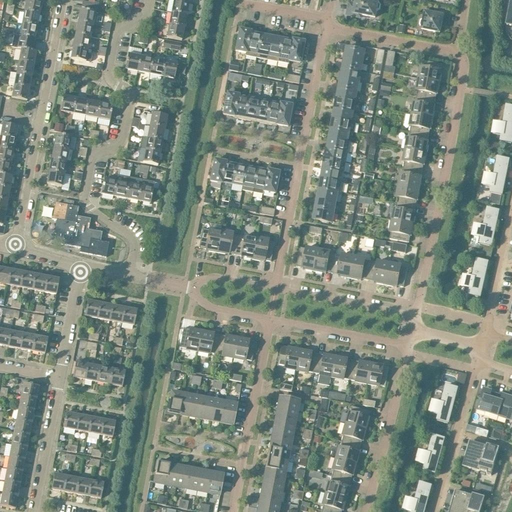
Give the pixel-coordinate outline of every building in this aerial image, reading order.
[(39,16),(41,3),(26,0),(24,13),(39,16)] [(379,10),(380,6),(378,2),(369,0),(355,0),(354,7),(348,6),(346,16),(360,18),(361,16),(375,18),(376,13),(379,10)] [(92,10),(93,4),(82,2),(81,8),(92,10)] [(186,17),(188,5),(173,2),(171,14),(186,17)] [(77,23),(92,26),(94,13),(79,10),(77,23)] [(36,28),(39,16),(24,13),(21,25),(36,28)] [(449,15),(435,13),(434,15),(424,13),(423,19),(420,21),(419,26),(421,29),(421,30),(439,33),(441,24),(447,25),(449,15)] [(183,29),(186,17),(171,14),(168,26),(183,29)] [(90,38),(92,26),(77,23),(75,35),(90,38)] [(34,40),(36,28),(21,25),(19,37),(34,40)] [(181,41),(183,29),(168,26),(166,38),(181,41)] [(245,56),(250,33),(239,31),(235,52),(245,54),(245,56)] [(256,58),(260,34),(254,32),(254,35),(250,34),(250,33),(245,56),(256,58)] [(266,60),(271,38),(266,37),(267,35),(260,34),(256,58),(266,60)] [(87,50),(90,38),(75,35),(72,47),(87,50)] [(277,63),(282,38),(275,36),(275,39),(271,38),(266,60),(277,63)] [(32,52),(34,40),(19,37),(17,49),(35,53),(36,53),(32,52)] [(287,65),(292,41),(291,42),(287,41),(288,39),(282,38),(277,63),(287,65)] [(292,41),(287,65),(288,65),(288,62),(299,64),(303,44),(298,43),(298,42),(292,41)] [(180,44),(172,43),(171,50),(179,52),(180,44)] [(87,54),(87,50),(72,47),(70,60),(89,63),(90,61),(91,58),(90,55),(87,54)] [(33,65),(35,53),(17,49),(16,50),(20,50),(18,62),(33,65)] [(344,59),(362,63),(364,52),(346,49),(344,59)] [(382,66),(384,51),(377,50),(375,65),(382,66)] [(392,68),(395,53),(388,52),(385,66),(392,68)] [(137,73),(140,58),(127,55),(124,70),(137,73)] [(149,75),(152,60),(140,58),(137,73),(149,75)] [(360,73),(362,63),(344,59),(342,69),(360,73)] [(161,77),(164,62),(152,60),(149,75),(161,77)] [(418,79),(439,83),(442,72),(440,71),(441,65),(422,61),(421,68),(420,68),(418,79)] [(31,77),(33,65),(18,62),(16,74),(31,77)] [(164,62),(161,77),(174,80),(176,65),(164,62)] [(358,83),(360,73),(342,69),(340,79),(358,83)] [(28,90),(31,77),(16,74),(15,76),(10,75),(8,86),(28,90)] [(285,75),(284,82),(298,84),(300,77),(285,75)] [(356,93),(358,83),(340,79),(338,89),(356,93)] [(437,95),(439,83),(418,79),(416,91),(417,91),(416,97),(435,101),(436,95),(437,95)] [(381,87),(380,91),(384,91),(390,92),(391,86),(381,84),(381,87)] [(26,102),(28,90),(8,86),(7,87),(13,89),(11,99),(26,102)] [(355,103),(356,93),(338,89),(336,99),(355,103)] [(233,117),(237,96),(226,94),(222,115),(233,117)] [(244,121),(248,96),(247,100),(237,98),(238,97),(237,96),(233,117),(238,118),(237,119),(244,121)] [(254,121),(259,98),(248,96),(244,121),(250,122),(250,121),(254,121)] [(72,114),(75,99),(63,97),(62,102),(61,102),(61,103),(62,103),(60,112),(72,114)] [(434,107),(435,101),(416,97),(415,103),(413,103),(411,115),(433,119),(435,107),(434,107)] [(265,125),(270,100),(259,98),(254,121),(259,122),(259,123),(265,125)] [(84,117),(87,102),(75,99),(72,114),(84,117)] [(353,113),(355,103),(336,99),(334,109),(353,113)] [(276,126),(280,102),(270,100),(265,125),(271,126),(271,125),(276,126)] [(97,119),(99,104),(87,102),(84,117),(97,119)] [(280,102),(276,126),(287,128),(291,107),(280,105),(280,102)] [(109,121),(112,106),(99,104),(97,119),(109,121)] [(511,107),(506,106),(505,114),(503,125),(494,123),(492,135),(501,136),(500,143),(511,144),(511,137),(511,107)] [(351,123),(353,113),(334,109),(332,119),(351,123)] [(164,129),(166,117),(151,114),(149,127),(164,129)] [(431,131),(433,119),(411,115),(409,127),(410,127),(409,133),(428,136),(429,130),(431,131)] [(351,123),(332,119),(330,129),(354,134),(355,124),(351,123)] [(0,135),(0,137),(15,140),(17,128),(2,125),(0,135)] [(162,141),(164,129),(149,127),(147,139),(162,141)] [(353,134),(354,134),(330,129),(328,139),(351,144),(351,143),(347,142),(349,133),(353,134)] [(427,143),(428,136),(409,133),(408,139),(407,139),(405,151),(426,155),(429,143),(427,143)] [(53,148),(68,150),(70,138),(55,135),(53,148)] [(0,149),(12,152),(15,140),(0,137),(0,149)] [(159,154),(162,141),(147,139),(144,151),(159,154)] [(349,154),(351,144),(328,139),(326,149),(349,154)] [(66,163),(68,150),(53,148),(51,160),(66,163)] [(0,162),(10,164),(12,152),(0,149),(0,162)] [(349,154),(326,149),(324,159),(345,163),(347,154),(349,154)] [(157,166),(159,154),(144,151),(142,163),(157,166)] [(424,166),(426,155),(405,151),(403,162),(404,163),(403,168),(422,172),(423,166),(424,166)] [(494,176),(485,175),(483,186),(491,188),(490,194),(501,196),(502,188),(503,186),(504,186),(505,184),(505,182),(504,181),(506,168),(509,169),(511,161),(497,158),(494,176)] [(343,173),(345,163),(324,159),(323,169),(343,173)] [(63,175),(66,163),(51,160),(48,172),(63,175)] [(221,184),(224,163),(213,161),(210,182),(221,184)] [(0,175),(8,177),(10,164),(0,162),(0,175)] [(231,185),(235,164),(229,163),(229,164),(224,163),(221,184),(221,183),(231,185)] [(241,191),(246,167),(241,166),(242,165),(235,164),(231,185),(242,187),(241,191)] [(252,193),(257,168),(250,167),(250,168),(246,167),(241,191),(252,193)] [(257,168),(252,193),(262,195),(263,192),(267,171),(262,170),(263,169),(257,168)] [(420,178),(422,172),(403,168),(401,174),(400,174),(398,186),(420,190),(422,178),(420,178)] [(343,174),(343,173),(323,169),(321,179),(343,184),(343,183),(339,183),(341,173),(343,174)] [(267,171),(263,192),(274,194),(278,173),(267,171)] [(61,187),(63,175),(48,172),(46,184),(61,187)] [(7,177),(8,177),(0,175),(0,188),(9,190),(11,177),(7,177)] [(113,197),(117,176),(115,182),(103,180),(100,195),(113,197)] [(125,200),(129,178),(117,176),(113,197),(125,200)] [(137,202),(141,180),(129,178),(125,200),(137,202)] [(341,194),(343,184),(321,179),(319,189),(341,194)] [(141,180),(137,202),(150,204),(154,183),(141,180)] [(418,202),(420,190),(398,186),(396,198),(397,198),(396,204),(415,207),(416,201),(418,202)] [(0,200),(7,202),(9,190),(0,188),(0,200)] [(341,194),(319,189),(317,199),(335,203),(337,193),(341,194)] [(333,213),(335,203),(317,199),(315,209),(333,213)] [(52,217),(51,220),(56,221),(54,234),(58,235),(59,235),(63,236),(61,244),(60,245),(80,249),(79,253),(87,254),(87,255),(87,254),(105,258),(108,244),(99,242),(101,233),(87,231),(89,220),(85,219),(76,217),(78,209),(78,208),(60,205),(55,204),(52,217)] [(248,213),(250,204),(249,204),(249,208),(242,206),(241,211),(248,213)] [(250,204),(248,213),(255,214),(256,206),(250,204)] [(414,213),(415,207),(396,204),(395,210),(394,210),(392,221),(413,225),(415,214),(414,213)] [(273,217),(274,210),(260,208),(259,215),(273,217)] [(331,223),(333,213),(315,209),(313,220),(331,223)] [(475,225),(472,237),(475,238),(481,239),(480,245),(490,247),(492,239),(492,237),(494,237),(495,235),(495,234),(493,232),(496,219),(498,220),(499,220),(500,212),(487,209),(486,217),(484,227),(477,226),(475,225)] [(270,226),(271,220),(260,218),(258,224),(270,226)] [(411,237),(413,225),(392,221),(389,233),(391,233),(389,240),(408,243),(410,237),(411,237)] [(322,230),(313,228),(310,227),(309,233),(321,236),(322,230)] [(216,254),(220,232),(208,230),(208,231),(202,230),(198,249),(205,250),(204,251),(216,254)] [(234,256),(238,235),(220,232),(216,254),(228,256),(228,255),(234,256)] [(251,260),(256,239),(238,235),(234,256),(240,257),(240,258),(251,260)] [(256,239),(251,260),(263,263),(263,261),(270,262),(274,243),(267,242),(267,241),(256,239)] [(407,246),(404,245),(393,243),(391,252),(405,254),(407,246)] [(314,272),(318,251),(306,248),(306,250),(299,248),(296,267),(302,269),(302,270),(314,272)] [(332,274),(335,255),(329,254),(329,253),(318,251),(314,272),(325,275),(326,273),(332,274)] [(349,279),(353,258),(341,255),(341,256),(335,255),(332,274),(337,275),(337,277),(349,279)] [(367,281),(371,262),(365,261),(365,260),(353,258),(349,279),(361,281),(361,280),(367,281)] [(488,271),(490,263),(476,260),(475,268),(472,278),(464,276),(461,288),(470,290),(468,296),(479,299),(481,290),(481,288),(483,288),(484,286),(484,285),(482,284),(485,270),(487,271),(488,271)] [(385,286),(389,264),(377,262),(377,263),(371,262),(367,281),(373,282),(373,284),(385,286)] [(389,264),(385,286),(396,288),(397,287),(403,288),(407,269),(400,268),(401,267),(389,264)] [(0,284),(6,286),(9,270),(0,268),(0,284)] [(19,288),(22,273),(9,270),(6,286),(19,288)] [(31,291),(34,275),(22,273),(19,288),(31,291)] [(43,293),(46,278),(34,275),(31,291),(43,293)] [(55,296),(58,280),(46,278),(43,293),(55,296)] [(96,320),(99,304),(87,302),(84,317),(96,320)] [(108,322),(111,306),(99,304),(96,320),(108,322)] [(121,324),(124,309),(111,306),(108,322),(121,324)] [(124,309),(121,324),(133,327),(136,311),(124,309)] [(197,353),(201,331),(189,329),(189,330),(183,329),(179,348),(185,349),(185,351),(197,353)] [(0,346),(7,348),(10,332),(0,330),(0,346)] [(215,355),(219,336),(213,335),(213,333),(201,331),(197,353),(209,355),(209,354),(215,355)] [(19,350),(23,335),(10,332),(7,348),(19,350)] [(32,353),(35,337),(23,335),(19,350),(32,353)] [(232,360),(236,338),(225,336),(224,337),(219,336),(215,355),(221,356),(221,357),(232,360)] [(44,355),(47,339),(35,337),(32,353),(44,355)] [(236,338),(232,360),(244,362),(244,361),(251,362),(254,343),(248,342),(248,340),(236,338)] [(295,372),(299,350),(287,348),(287,349),(280,348),(277,367),(283,368),(283,369),(295,372)] [(312,374),(316,355),(310,354),(311,352),(299,350),(295,372),(306,374),(307,373),(312,374)] [(330,378),(334,357),(322,354),(322,356),(316,355),(312,374),(318,375),(318,376),(330,378)] [(348,381),(352,362),(346,360),(346,359),(334,357),(330,378),(342,381),(342,379),(348,381)] [(366,385),(370,364),(358,361),(358,363),(352,362),(348,381),(354,382),(354,383),(366,385)] [(84,381),(87,365),(75,363),(72,379),(84,381)] [(370,364),(366,385),(377,387),(378,386),(384,388),(388,369),(381,367),(381,366),(370,364)] [(97,383),(99,368),(87,365),(84,381),(97,383)] [(109,386),(112,370),(99,368),(97,383),(109,386)] [(112,370),(109,386),(121,388),(124,373),(112,370)] [(456,381),(455,387),(461,389),(463,380),(458,379),(457,382),(456,381)] [(20,397),(36,400),(38,387),(22,384),(20,397)] [(291,393),(292,387),(280,385),(279,391),(291,393)] [(457,397),(459,389),(446,386),(444,394),(442,404),(433,401),(430,413),(438,415),(437,421),(447,424),(449,416),(450,414),(452,414),(453,412),(452,410),(451,409),(454,396),(457,397)] [(319,391),(318,398),(326,399),(327,393),(327,392),(319,391)] [(490,415),(496,394),(485,391),(483,398),(480,397),(476,411),(490,415)] [(178,415),(182,395),(171,393),(168,407),(167,406),(165,414),(173,416),(173,415),(178,415)] [(506,420),(511,406),(508,406),(510,399),(496,394),(490,415),(506,420)] [(188,417),(192,397),(182,395),(178,415),(188,417)] [(33,412),(36,400),(20,397),(18,409),(33,412)] [(199,420),(203,399),(192,397),(188,417),(199,420)] [(210,422),(214,401),(203,399),(199,420),(210,422)] [(296,412),(298,402),(279,399),(277,409),(296,412)] [(327,408),(328,401),(321,400),(320,407),(327,408)] [(373,409),(374,403),(363,400),(362,406),(373,409)] [(221,424),(225,403),(214,401),(210,422),(221,424)] [(225,403),(221,424),(231,426),(235,405),(225,403)] [(344,425),(365,431),(369,419),(368,419),(369,412),(350,407),(349,413),(348,413),(344,425)] [(31,424),(33,412),(18,409),(15,421),(31,424)] [(294,422),(296,412),(277,409),(275,419),(294,422)] [(75,432),(78,416),(65,414),(62,429),(75,432)] [(87,434),(90,418),(78,416),(75,432),(87,434)] [(99,436),(102,421),(90,418),(87,434),(99,436)] [(292,432),(294,422),(275,419),(273,429),(292,432)] [(29,436),(31,424),(15,421),(13,433),(29,436)] [(102,421),(99,436),(112,439),(115,423),(102,421)] [(362,442),(365,431),(344,425),(341,436),(342,437),(340,442),(359,448),(361,442),(362,442)] [(488,432),(485,431),(476,428),(475,434),(486,438),(488,432)] [(290,442),(292,432),(273,429),(271,439),(290,442)] [(492,432),(491,438),(499,440),(501,434),(492,432)] [(26,449),(29,436),(13,433),(10,446),(26,449)] [(444,447),(446,439),(433,436),(431,444),(428,454),(420,452),(416,463),(425,465),(423,472),(434,474),(436,467),(436,466),(436,464),(438,464),(439,463),(439,461),(438,460),(441,447),(444,447)] [(288,452),(290,442),(271,439),(269,449),(288,452)] [(358,454),(359,448),(340,442),(339,448),(338,448),(334,459),(356,465),(359,454),(358,454)] [(485,452),(479,472),(480,470),(487,471),(486,474),(487,474),(490,475),(490,476),(491,476),(499,449),(487,445),(486,447),(469,442),(468,448),(485,452)] [(24,461),(26,449),(10,446),(8,458),(24,461)] [(462,467),(479,472),(485,452),(468,448),(465,457),(462,467)] [(286,463),(288,452),(269,449),(267,459),(286,463)] [(21,473),(24,461),(8,458),(6,470),(21,473)] [(284,473),(286,463),(267,459),(265,469),(284,473)] [(352,477),(356,465),(334,459),(331,471),(332,471),(331,477),(350,482),(351,477),(352,477)] [(164,486),(168,466),(164,465),(164,464),(156,462),(155,470),(156,470),(153,484),(164,486)] [(175,488),(179,468),(168,466),(164,486),(175,488)] [(186,490),(190,470),(179,468),(175,488),(186,490)] [(283,483),(284,473),(265,469),(263,479),(283,483)] [(19,485),(21,473),(6,470),(3,482),(19,485)] [(196,492),(200,472),(190,470),(186,490),(196,492)] [(207,494),(211,474),(200,472),(196,492),(207,494)] [(211,474),(207,494),(218,496),(222,476),(211,474)] [(63,493),(66,477),(53,475),(50,491),(63,493)] [(75,495),(78,480),(66,477),(63,493),(75,495)] [(348,488),(350,482),(331,477),(329,483),(328,483),(325,494),(346,500),(349,489),(348,488)] [(281,493),(283,483),(263,479),(261,489),(281,493)] [(87,498),(90,482),(78,480),(75,495),(87,498)] [(17,498),(19,485),(3,482),(1,495),(17,498)] [(90,482),(87,498),(100,500),(103,484),(90,482)] [(431,495),(433,487),(420,483),(418,491),(415,501),(407,499),(404,510),(406,511),(409,511),(423,511),(424,511),(425,511),(426,511),(426,510),(426,509),(426,508),(425,507),(428,494),(431,495)] [(279,503),(281,493),(261,489),(259,499),(279,503)] [(470,502),(467,511),(480,511),(484,498),(472,495),(472,497),(455,492),(453,497),(470,502)] [(342,511),(346,500),(325,494),(321,506),(322,506),(321,511),(341,511),(342,511)] [(0,507),(14,510),(17,498),(1,495),(0,500),(0,507)] [(448,511),(467,511),(470,502),(453,497),(450,507),(448,511)] [(272,511),(276,511),(279,503),(259,499),(258,509),(272,511)]
